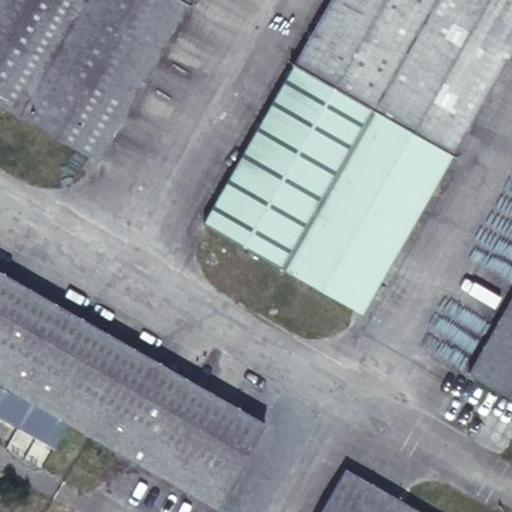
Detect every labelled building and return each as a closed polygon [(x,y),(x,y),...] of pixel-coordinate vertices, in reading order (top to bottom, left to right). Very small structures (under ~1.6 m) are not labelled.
[(189,0),(0,0),(0,118),(97,170),(189,0)] [(511,44),(511,0),(345,0),(220,235),(367,316),(511,44)] [(235,511),(268,449),(0,302),(0,396),(215,511),(235,511)] [(511,353),(496,383),(511,391),(511,353)] [(390,511),(370,501),(363,511),(390,511)]
